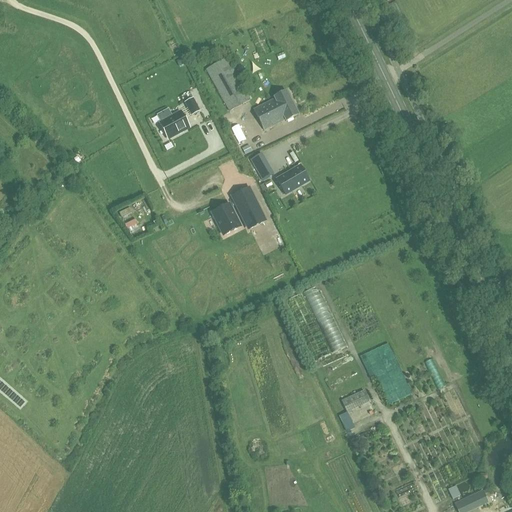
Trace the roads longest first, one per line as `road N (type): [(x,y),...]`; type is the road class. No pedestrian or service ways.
road 1 (secondary): [(511,340),(349,0)]
road 2 (track): [(0,0),(81,29),(128,117)]
